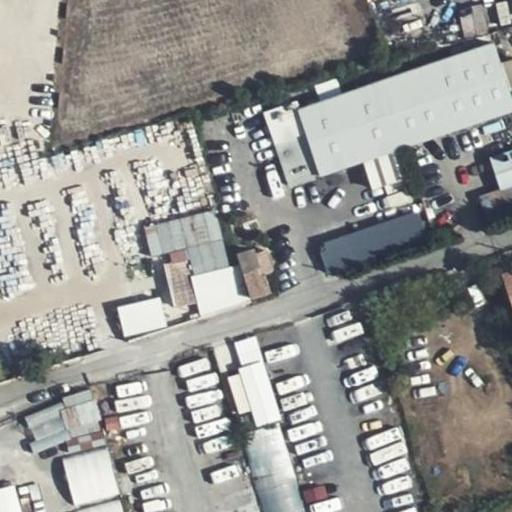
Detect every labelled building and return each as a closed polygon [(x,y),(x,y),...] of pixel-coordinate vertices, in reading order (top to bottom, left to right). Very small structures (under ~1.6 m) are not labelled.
[(506,117),(485,51),(305,106),(327,174),(506,117)] [(511,147),(491,155),(502,189),(511,186),(511,147)] [(511,219),(511,193),(463,208),(471,233),(511,219)] [(164,254),(172,292),(118,303),(125,334),(248,309),(238,262),(230,263),(218,208),(146,223),(153,257),(164,254)] [(422,211),(323,238),(331,269),(430,243),(422,211)] [(241,250),(250,298),(272,294),(268,268),(273,267),(269,245),(241,250)] [(263,334),(238,339),(244,371),(231,374),(238,410),(255,407),(258,423),(278,420),(263,334)] [(77,504),(121,493),(96,392),(28,408),(38,453),(63,447),(77,504)] [(266,511),(308,511),(282,420),(243,431),(266,511)] [(72,511),(127,511),(125,500),(72,509),(72,511)]
